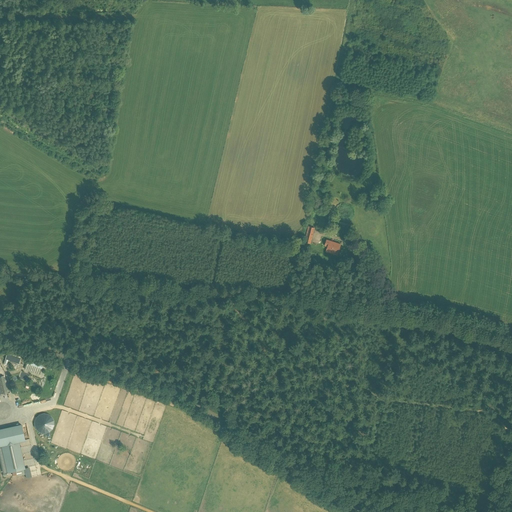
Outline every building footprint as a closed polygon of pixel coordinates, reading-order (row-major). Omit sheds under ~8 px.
[(310,244),(315,228),(308,226),(304,242),(310,244)] [(338,253),(340,244),(326,240),(325,246),(327,247),(326,250),(338,253)] [(20,359),(7,354),(3,364),(6,365),(7,361),(18,365),(20,359)] [(51,370),(53,364),(29,355),(26,363),(41,369),(42,366),(51,370)] [(28,402),(41,400),(40,393),(28,394),(28,402)] [(42,413),(36,417),(34,424),(36,430),(43,434),(50,432),(55,427),(54,419),(50,414),(42,413)] [(25,469),(19,442),(25,441),(21,424),(0,428),(0,446),(1,446),(7,473),(12,472),(16,471),(25,469)]
